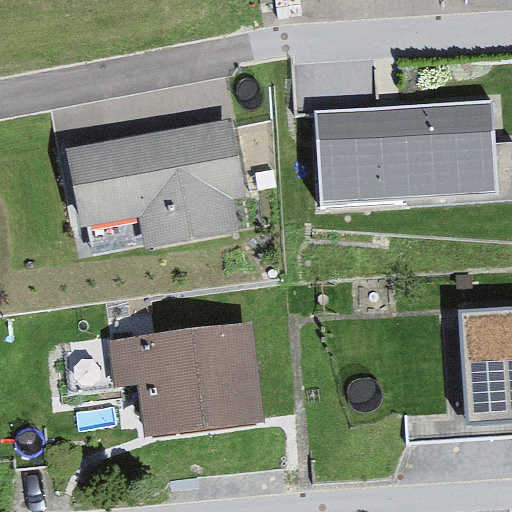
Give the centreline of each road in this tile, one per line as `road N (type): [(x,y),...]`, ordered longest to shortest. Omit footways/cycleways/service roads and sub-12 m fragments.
road 1 (residential): [(0,97),(272,45),(511,29)]
road 2 (residential): [(334,511),(511,497)]
